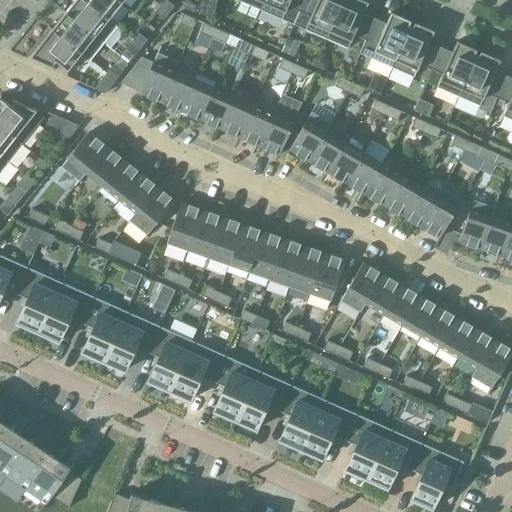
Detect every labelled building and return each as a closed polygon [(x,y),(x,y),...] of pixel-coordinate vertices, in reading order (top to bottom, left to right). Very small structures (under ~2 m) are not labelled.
[(64,12),(64,13),(104,45),(117,28),(82,0),(78,0),(67,15),(64,12)] [(126,8),(116,0),(82,0),(117,28),(118,27),(111,22),(123,6),(126,8)] [(241,0),(240,3),(262,13),(267,0),(241,0)] [(267,0),(262,13),(283,22),(295,27),(306,0),(267,0)] [(306,0),(295,27),(306,32),(328,41),(345,0),(306,0)] [(361,56),(376,21),(365,16),(370,5),(358,0),(348,0),(348,1),(346,0),(345,0),(328,41),(349,51),(361,56)] [(167,2),(162,9),(170,15),(176,9),(167,2)] [(162,9),(157,15),(165,22),(170,15),(162,9)] [(51,29),(50,30),(90,62),(104,45),(64,13),(63,13),(66,16),(53,32),(51,29)] [(392,15),(387,26),(376,21),(361,56),(372,61),(394,70),(412,29),(410,28),(412,23),(392,15)] [(198,23),(185,16),(181,26),(194,32),(198,23)] [(217,31),(205,25),(200,35),(213,40),(217,31)] [(442,50),(431,45),(436,34),(416,25),(414,30),(412,29),(394,70),(415,80),(421,68),(432,73),(442,50)] [(90,62),(50,30),(53,32),(31,60),(56,71),(56,70),(54,68),(57,64),(69,74),(83,57),(90,62)] [(230,37),(217,31),(213,40),(226,46),(230,37)] [(140,36),(135,42),(144,49),(149,42),(140,36)] [(280,38),(275,50),(283,54),(289,41),(280,38)] [(289,41),(283,54),(290,57),(295,44),(289,41)] [(135,42),(130,49),(138,55),(144,49),(135,42)] [(257,49),(244,43),(240,52),(253,58),(257,49)] [(478,58),(476,57),(478,52),(458,44),(453,55),(442,50),(432,73),(444,78),(438,90),(460,99),(478,58)] [(253,58),(265,64),(270,54),(257,49),(253,58)] [(502,63),(482,54),(480,58),(478,58),(460,99),(481,108),(486,97),(498,102),(508,79),(497,74),(502,63)] [(161,105),(175,74),(179,65),(158,55),(156,61),(145,56),(124,83),(142,91),(140,96),(161,105)] [(296,66),(283,61),(279,70),(292,76),(296,66)] [(292,76),(305,81),(309,72),(296,66),(292,76)] [(117,83),(122,76),(114,70),(109,76),(117,83)] [(195,83),(175,74),(161,105),(181,114),(195,83)] [(117,83),(109,76),(97,91),(107,95),(117,83)] [(340,79),(337,85),(336,88),(349,94),(353,85),(340,79)] [(511,80),(508,79),(498,102),(509,107),(504,119),(511,121),(511,80)] [(181,114),(201,123),(215,91),(195,83),(181,114)] [(349,94),(362,100),(366,91),(353,85),(349,94)] [(235,100),(215,91),(201,123),(221,132),(235,100)] [(0,99),(0,128),(16,141),(23,147),(45,119),(38,113),(14,103),(14,104),(15,105),(12,109),(1,100),(2,98),(1,97),(0,99)] [(254,109),(235,100),(221,132),(240,140),(254,109)] [(390,108),(377,102),(373,112),(386,117),(390,108)] [(277,108),(273,117),(259,149),(281,158),(298,117),(277,108)] [(386,117),(398,123),(403,114),(390,108),(386,117)] [(273,117),(254,109),(240,140),(259,149),(273,117)] [(290,153),(309,164),(331,126),(312,115),(290,153)] [(61,133),(68,123),(53,117),(46,126),(51,130),(54,127),(61,133)] [(429,126),(417,120),(412,129),(425,135),(429,126)] [(71,140),(80,128),(68,123),(61,133),(71,140)] [(332,126),(331,126),(309,164),(328,175),(345,145),(327,135),(332,126)] [(425,135),(438,141),(442,132),(429,126),(425,135)] [(0,155),(3,158),(9,164),(23,147),(16,141),(0,128),(0,155)] [(86,175),(107,148),(90,134),(62,169),(80,183),(86,175)] [(383,161),(389,149),(371,138),(364,151),(383,161)] [(469,143),(456,138),(452,147),(465,153),(469,143)] [(465,153),(478,158),(482,149),(469,143),(465,153)] [(328,175),(347,186),(364,156),(345,145),(328,175)] [(103,189),(125,162),(107,148),(86,175),(103,189)] [(0,175),(9,164),(3,158),(0,155),(0,175)] [(382,167),(364,156),(347,186),(365,197),(382,167)] [(511,163),(511,162),(499,157),(495,166),(508,172),(511,163)] [(36,168),(44,174),(49,167),(41,161),(36,168)] [(125,162),(103,189),(120,202),(142,176),(125,162)] [(365,197),(384,207),(401,178),(382,167),(365,197)] [(159,189),(142,176),(120,202),(137,216),(159,189)] [(420,189),(401,178),(384,207),(403,218),(420,189)] [(19,188),(14,195),(22,201),(28,195),(19,188)] [(159,189),(131,224),(148,238),(176,203),(159,189)] [(438,199),(420,189),(403,218),(421,229),(444,191),(443,191),(438,199)] [(441,241),(463,202),(444,191),(421,229),(441,241)] [(14,195),(9,201),(17,208),(22,201),(14,195)] [(460,244),(480,251),(492,219),(495,210),(475,202),(460,244)] [(168,247),(188,254),(191,244),(203,212),(182,205),(168,247)] [(52,220),(33,211),(29,220),(45,228),(52,220)] [(212,252),(223,219),(203,212),(191,244),(212,252)] [(212,252),(233,259),(244,227),(223,219),(212,252)] [(511,226),(492,219),(480,251),(501,259),(511,228),(511,226)] [(72,229),(59,223),(55,232),(68,238),(72,229)] [(50,246),(54,234),(29,226),(22,247),(34,251),(37,242),(50,246)] [(253,266),(265,234),(244,227),(233,259),(253,266)] [(511,228),(501,259),(511,262),(511,228)] [(84,234),(72,229),(68,238),(80,244),(84,234)] [(253,266),(274,273),(285,241),(265,234),(253,266)] [(113,247),(100,241),(96,250),(109,256),(113,247)] [(294,281),(306,248),(285,241),(274,273),(294,281)] [(125,252),(113,247),(109,256),(121,262),(125,252)] [(326,256),(306,248),(294,281),(315,288),(326,256)] [(0,299),(5,288),(17,293),(28,267),(0,254),(0,299)] [(326,256),(312,297),(332,305),(347,263),(326,256)] [(98,280),(117,288),(126,269),(107,260),(98,280)] [(342,303),(360,314),(365,305),(383,276),(364,265),(342,303)] [(39,331),(61,282),(28,267),(17,293),(28,298),(17,321),(39,331)] [(181,277),(168,271),(163,281),(176,286),(181,277)] [(253,306),(263,279),(249,273),(239,300),(253,306)] [(365,305),(384,316),(401,287),(383,276),(365,305)] [(193,283),(181,277),(176,286),(189,292),(193,283)] [(71,318),(82,323),(94,297),(61,282),(39,331),(61,341),(71,318)] [(384,316),(403,327),(420,298),(401,287),(384,316)] [(220,295),(207,289),(203,298),(216,304),(220,295)] [(233,301),(220,295),(216,304),(229,310),(233,301)] [(83,351),(105,361),(127,312),(94,297),(82,323),(94,328),(83,351)] [(403,327),(422,339),(439,309),(420,298),(403,327)] [(422,339),(441,350),(458,320),(439,309),(422,339)] [(148,352),(160,326),(127,312),(105,361),(126,371),(137,347),(148,352)] [(258,318),(245,312),(241,321),(254,327),(258,318)] [(191,339),(196,327),(173,318),(168,329),(191,339)] [(271,324),(258,318),(254,327),(267,333),(271,324)] [(441,350),(459,361),(477,331),(458,320),(441,350)] [(299,330),(286,324),(282,334),(295,339),(299,330)] [(149,381),(171,391),(193,341),(160,326),(148,352),(160,357),(149,381)] [(312,336),(299,330),(295,339),(308,345),(312,336)] [(479,372),(496,342),(477,331),(459,361),(479,372)] [(214,382),(227,356),(193,341),(171,391),(192,400),(203,377),(214,382)] [(511,351),(496,342),(474,381),(492,392),(511,359),(511,351)] [(341,349),(328,343),(324,352),(337,358),(341,349)] [(354,354),(341,349),(337,358),(350,364),(354,354)] [(306,351),(302,361),(308,364),(313,354),(306,351)] [(215,411),(236,420),(259,371),(227,356),(214,382),(225,387),(215,411)] [(335,376),(340,366),(324,359),(320,369),(335,376)] [(381,366),(368,361),(364,370),(377,376),(381,366)] [(351,371),(340,366),(336,375),(335,376),(334,378),(345,383),(351,371)] [(394,372),(381,366),(377,376),(390,381),(394,372)] [(280,412),(292,386),(259,371),(236,420),(258,430),(269,407),(280,412)] [(420,384),(408,378),(403,388),(416,393),(420,384)] [(433,390),(420,384),(416,393),(429,399),(433,390)] [(281,440),(302,450),(325,401),(292,386),(280,412),(291,417),(281,440)] [(460,402),(447,396),(443,405),(456,411),(460,402)] [(334,436),(346,442),(357,415),(325,401),(302,450),(324,460),(334,436)] [(473,407),(460,402),(456,411),(469,417),(473,407)] [(368,480),(390,430),(357,415),(346,442),(357,447),(346,470),(368,480)] [(0,420),(0,442),(10,427),(0,420)] [(30,440),(10,427),(0,442),(0,468),(8,474),(30,440)] [(400,466),(411,471),(423,445),(390,430),(368,480),(390,490),(400,466)] [(30,440),(8,474),(28,487),(50,454),(30,440)] [(465,464),(423,445),(411,471),(423,476),(412,500),(435,510),(445,486),(453,490),(465,464)] [(71,467),(50,454),(28,487),(49,501),(51,496),(69,508),(82,480),(67,472),(71,467)] [(152,511),(155,500),(132,494),(130,500),(115,494),(107,511),(152,511)] [(177,511),(179,506),(155,500),(152,511),(177,511)]
